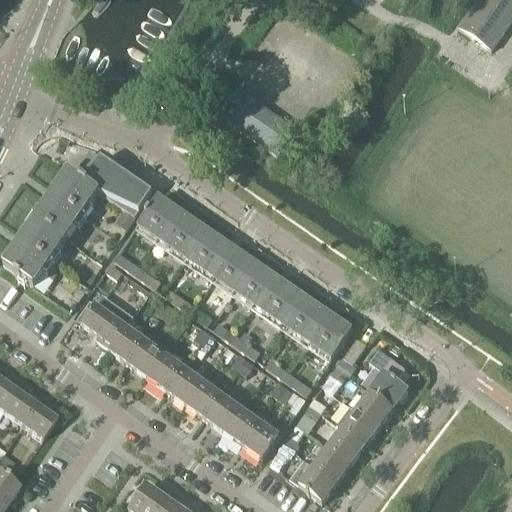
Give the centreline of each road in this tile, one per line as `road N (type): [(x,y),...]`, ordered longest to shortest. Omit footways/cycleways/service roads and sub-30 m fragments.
road 1 (residential): [(11,102),(147,150),(466,373),(362,511)]
road 2 (residential): [(251,511),(112,413)]
road 3 (residential): [(112,413),(0,333)]
